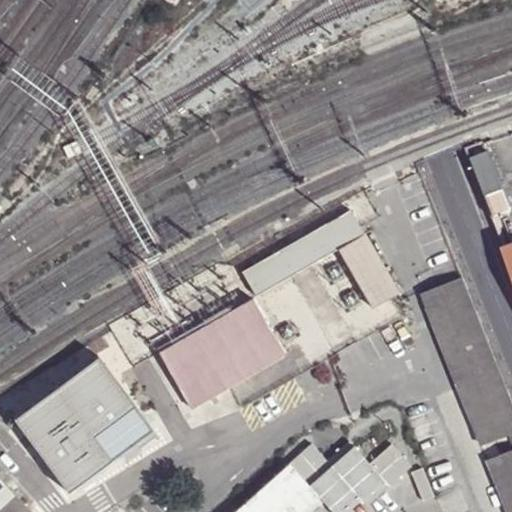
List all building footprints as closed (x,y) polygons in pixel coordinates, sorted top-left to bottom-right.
[(511,212),(485,144),(484,142),(466,149),(494,219),(511,212)] [(82,153),(78,143),(63,148),(68,158),(82,153)] [(435,266),(452,260),(422,178),(401,185),(428,257),(432,255),(435,266)] [(350,210),(241,272),(255,296),(338,248),(372,307),(397,293),(350,210)] [(511,511),(511,402),(463,279),(423,296),(482,446),(510,435),(511,441),(511,452),(488,463),(507,511),(511,511)] [(251,302),(159,356),(191,410),(230,387),(282,357),(251,302)] [(99,358),(13,420),(67,494),(152,432),(99,358)] [(310,443),(236,511),(301,511),(318,496),(333,511),(346,511),(361,498),(367,504),(411,463),(390,441),(368,462),(348,440),(326,460),(310,443)] [(0,511),(28,511),(0,479),(0,511)]
